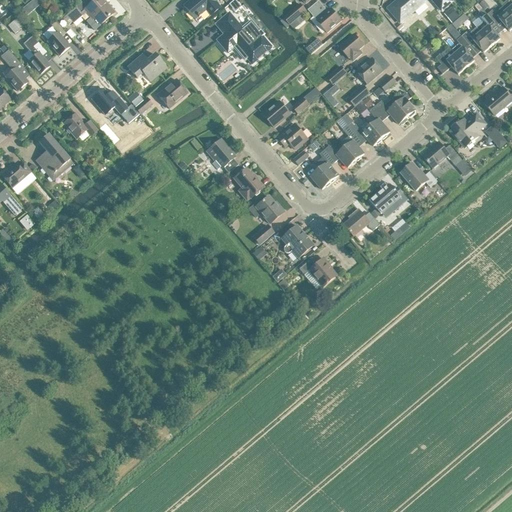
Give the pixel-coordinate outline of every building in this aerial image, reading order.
[(32,9),(38,7),(35,0),(34,0),(30,2),(32,9)] [(84,0),(75,8),(66,16),(62,19),(68,26),(72,23),(73,24),(86,14),(90,19),(86,22),(94,32),(100,26),(114,14),(108,6),(107,7),(101,0),(96,0),(95,0),(84,0)] [(190,0),(183,6),(195,20),(198,18),(199,18),(200,17),(199,16),(206,11),(210,16),(207,19),(215,12),(220,8),(215,3),(216,2),(214,0),(190,0)] [(235,0),(228,5),(235,13),(241,8),(235,0)] [(427,1),(426,0),(401,0),(401,1),(400,0),(399,0),(388,9),(400,24),(427,1)] [(431,0),(442,12),(452,3),(450,0),(431,0)] [(511,0),(508,0),(501,6),(502,8),(503,8),(511,18),(511,0)] [(328,13),(319,2),(308,11),(327,34),(334,28),(341,22),(331,10),(328,13)] [(300,4),(284,19),(290,26),(307,12),(300,4)] [(511,18),(503,8),(502,8),(495,14),(492,11),(487,15),(495,25),(500,21),(509,32),(511,30),(511,18)] [(229,14),(217,24),(221,29),(222,29),(226,33),(217,41),(227,54),(236,47),(251,65),(271,49),(262,37),(264,35),(260,31),(258,33),(250,24),(243,30),(229,14)] [(492,47),(500,40),(491,29),(495,25),(487,15),(482,20),(484,22),(476,28),(492,47)] [(15,35),(23,28),(16,19),(8,27),(15,35)] [(59,57),(70,48),(61,38),(66,34),(59,26),(56,22),(51,26),(57,34),(47,42),(59,57)] [(492,47),(476,28),(469,35),(467,33),(462,37),(470,47),(474,43),(484,54),(492,47)] [(353,62),(362,55),(359,51),(364,47),(355,36),(340,49),(349,59),(350,58),(353,62)] [(34,57),(28,62),(40,76),(50,67),(42,57),(46,53),(33,37),(23,45),(34,57)] [(475,62),(465,51),(470,47),(462,37),(457,41),(460,45),(451,52),(454,55),(455,55),(466,69),(475,62)] [(311,56),(323,46),(318,39),(306,50),(311,56)] [(8,47),(21,62),(28,56),(15,42),(8,47)] [(454,55),(451,52),(449,49),(442,55),(441,54),(436,59),(442,65),(437,69),(443,75),(452,68),(458,76),(466,69),(455,55),(454,55)] [(14,58),(12,55),(8,51),(1,58),(13,72),(5,78),(17,92),(28,83),(20,73),(24,69),(14,57),(14,58)] [(166,69),(154,55),(147,61),(142,56),(127,68),(137,79),(143,74),(150,83),(166,69)] [(367,85),(375,79),(383,72),(372,60),(357,73),(367,85)] [(333,85),(346,74),(341,68),(328,79),(333,85)] [(385,93),(397,83),(392,77),(380,87),(385,93)] [(169,110),(180,101),(187,94),(176,81),(157,96),(169,110)] [(142,99),(149,92),(145,87),(137,94),(142,99)] [(355,107),(370,94),(364,87),(348,100),(355,107)] [(0,109),(10,101),(0,89),(0,109)] [(511,94),(510,97),(503,89),(496,95),(492,99),(491,99),(484,105),(491,112),(494,117),(511,101),(511,94)] [(103,90),(91,100),(98,107),(105,116),(114,108),(120,115),(128,124),(139,115),(131,106),(127,109),(118,99),(112,91),(112,92),(113,93),(109,97),(103,90)] [(411,99),(405,93),(401,96),(400,95),(392,102),(407,119),(408,118),(409,119),(411,119),(415,115),(415,114),(415,113),(416,112),(407,102),(411,99)] [(365,112),(373,105),(367,98),(359,105),(365,112)] [(140,115),(152,105),(147,99),(135,109),(140,115)] [(298,115),(309,106),(304,100),(293,109),(298,115)] [(407,119),(392,102),(392,101),(385,106),(382,102),(375,107),(386,120),(390,116),(399,126),(400,125),(401,126),(403,126),(407,122),(407,120),(406,120),(407,119)] [(274,129),(282,122),(290,115),(279,102),(263,116),(274,129)] [(382,140),(390,133),(381,123),(386,120),(375,107),(369,112),(377,121),(370,127),(382,140)] [(85,126),(75,115),(63,125),(76,140),(86,132),(91,137),(97,131),(90,122),(85,126)] [(358,137),(362,133),(354,123),(347,115),(341,119),(349,128),(358,137)] [(486,126),(483,123),(477,115),(470,121),(467,124),(464,121),(450,132),(465,149),(471,143),(472,143),(478,138),(476,134),(486,126)] [(295,151),(308,140),(295,125),(278,140),(285,148),(290,144),(295,151)] [(373,147),(382,140),(370,127),(362,134),(373,147)] [(356,162),(364,155),(353,142),(358,137),(349,128),(344,132),(349,138),(341,144),(345,149),(356,162)] [(73,164),(55,143),(48,135),(38,143),(48,154),(44,158),(42,156),(36,161),(53,182),(73,164)] [(235,158),(221,140),(217,144),(214,144),(214,146),(206,153),(207,153),(208,152),(215,162),(212,164),(217,171),(221,168),(222,169),(223,168),(228,174),(238,166),(233,160),(235,158)] [(456,167),(463,162),(450,146),(445,150),(439,143),(422,157),(433,170),(447,157),(456,167)] [(337,155),(329,147),(324,151),(335,163),(340,160),(348,169),(356,162),(345,149),(337,155)] [(330,184),(339,177),(331,167),(335,163),(324,151),(319,155),(323,159),(315,165),(319,170),(330,184)] [(298,167),(306,160),(308,158),(306,155),(303,152),(301,154),(293,161),(298,167)] [(183,173),(187,169),(183,163),(178,167),(183,173)] [(19,168),(15,164),(5,172),(6,174),(2,177),(11,188),(15,184),(16,185),(31,173),(24,165),(19,168)] [(422,175),(412,164),(401,174),(416,192),(426,183),(430,189),(438,182),(429,173),(425,177),(423,174),(422,175)] [(468,178),(473,174),(468,168),(463,172),(468,178)] [(255,181),(246,169),(233,180),(242,189),(238,192),(246,202),(250,199),(250,200),(264,188),(257,180),(255,181)] [(260,176),(268,182),(272,176),(264,170),(260,176)] [(322,191),(330,184),(319,170),(311,177),(322,191)] [(447,176),(441,180),(446,187),(451,183),(447,176)] [(6,192),(0,184),(0,202),(2,201),(14,216),(21,210),(6,192)] [(397,188),(395,191),(390,185),(370,202),(381,215),(389,209),(393,213),(402,205),(408,201),(397,188)] [(278,209),(268,197),(256,208),(254,205),(247,210),(255,219),(261,214),(270,225),(276,220),(284,213),(279,208),(278,209)] [(365,218),(358,210),(352,215),(353,217),(344,225),(354,237),(368,226),(373,232),(380,226),(370,214),(365,218)] [(398,226),(402,230),(419,218),(416,214),(398,226)] [(293,229),(289,224),(275,236),(279,241),(281,239),(286,246),(285,247),(284,247),(284,248),(283,249),(283,250),(283,251),(283,252),(284,252),(284,253),(285,254),(286,254),(287,254),(288,254),(289,254),(290,253),(292,252),(298,259),(313,246),(296,226),(293,229)] [(259,245),(273,233),(267,227),(253,239),(259,245)] [(0,233),(11,247),(13,246),(15,244),(3,230),(0,231),(0,233)] [(260,249),(253,255),(258,261),(264,256),(265,255),(260,249)] [(317,264),(312,259),(304,265),(299,270),(304,276),(309,272),(323,288),(336,276),(326,266),(327,265),(323,259),(317,264)] [(286,262),(280,267),(285,273),(290,268),(286,262)] [(283,290),(287,287),(283,281),(279,284),(283,290)]
